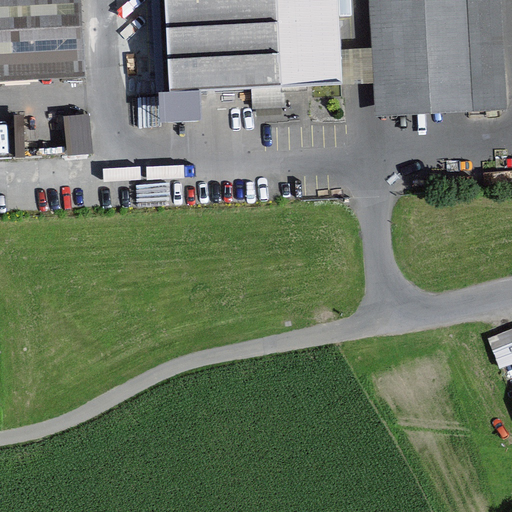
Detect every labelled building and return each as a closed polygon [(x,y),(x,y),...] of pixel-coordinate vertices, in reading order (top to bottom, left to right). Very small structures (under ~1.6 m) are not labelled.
[(78,0),(0,0),(0,74),(82,70),(78,0)] [(165,0),(170,93),(341,84),(336,0),(165,0)] [(490,0),(385,0),(391,114),(496,109),(490,0)] [(66,116),(67,156),(94,155),(92,115),(66,116)] [(511,330),(489,340),(500,368),(511,362),(511,330)]
